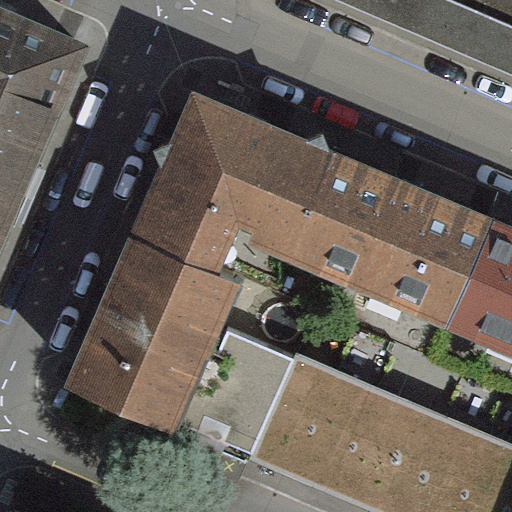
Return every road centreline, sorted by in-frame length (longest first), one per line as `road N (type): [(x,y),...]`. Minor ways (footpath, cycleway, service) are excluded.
road 1 (residential): [(0,385),(169,0)]
road 2 (residential): [(198,0),(511,129)]
road 3 (residential): [(0,403),(269,511)]
